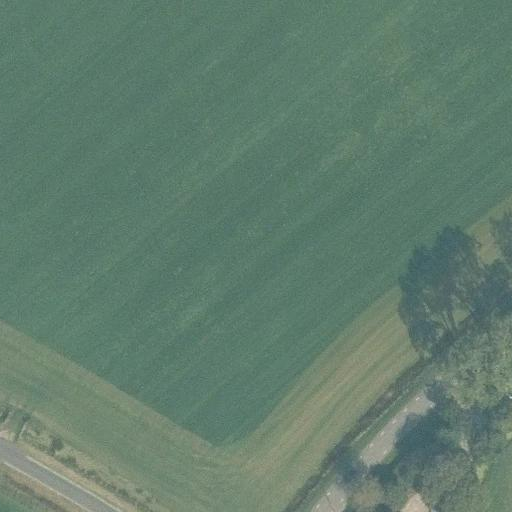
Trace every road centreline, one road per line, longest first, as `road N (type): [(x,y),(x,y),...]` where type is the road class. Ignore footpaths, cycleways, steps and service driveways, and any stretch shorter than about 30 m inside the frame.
road 1 (tertiary): [(323,511),(399,425),(511,325)]
road 2 (unclassified): [(105,511),(0,450)]
